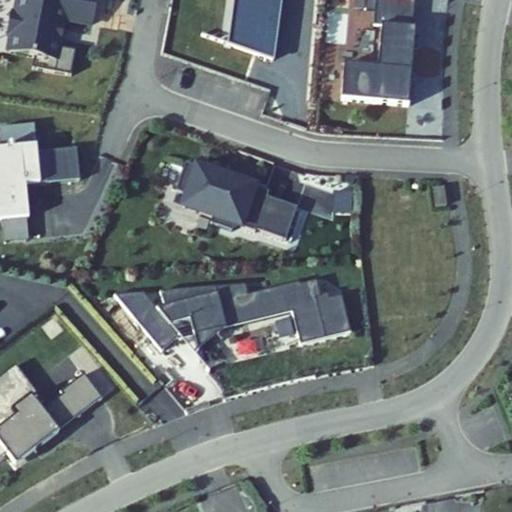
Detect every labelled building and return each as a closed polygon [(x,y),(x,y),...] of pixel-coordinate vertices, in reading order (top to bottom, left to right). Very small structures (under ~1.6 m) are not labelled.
[(98,0),(19,0),(17,15),(11,14),(8,32),(13,33),(10,52),(35,57),(33,68),(72,75),(77,50),(61,47),(67,18),(94,23),(98,0)] [(281,4),(252,0),(234,0),(228,48),(273,64),(281,4)] [(412,29),(415,0),(413,0),(375,0),(373,25),(381,26),(376,67),(343,63),(339,98),(406,106),(411,63),(405,63),(406,56),(412,56),(415,29),(412,29)] [(38,152),(35,124),(0,128),(2,149),(0,149),(0,220),(4,220),(28,218),(26,199),(28,198),(25,185),(49,182),(46,151),(38,152)] [(215,175),(184,165),(174,193),(185,197),(181,208),(211,219),(209,225),(230,233),(239,228),(254,234),(254,232),(284,242),(296,209),(266,199),(268,194),(224,179),(223,183),(213,180),(215,175)] [(28,218),(4,220),(6,242),(31,239),(28,218)] [(337,297),(334,285),(317,289),(317,287),(266,299),(263,289),(177,295),(182,311),(175,313),(162,297),(132,299),(179,355),(197,340),(192,334),(188,329),(207,325),(208,330),(217,366),(222,365),(216,340),(310,317),(318,349),(369,336),(359,299),(347,302),(345,295),(337,297)] [(207,325),(188,329),(192,334),(208,330),(207,325)] [(44,401),(16,364),(0,375),(0,456),(6,453),(13,462),(40,441),(42,443),(58,431),(42,409),(39,405),(44,401)] [(62,394),(78,416),(102,398),(84,374),(60,392),(62,394)] [(42,409),(58,431),(78,416),(62,394),(42,409)]
